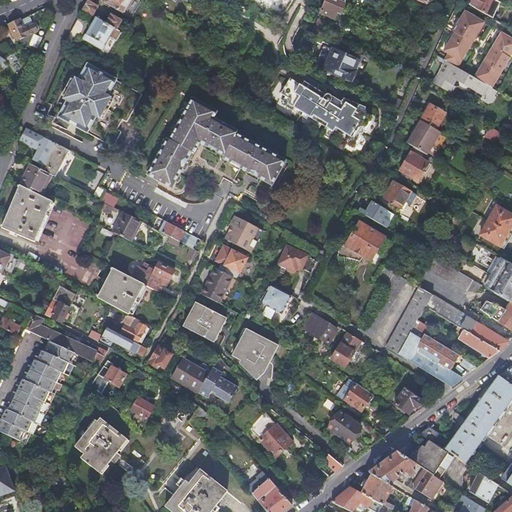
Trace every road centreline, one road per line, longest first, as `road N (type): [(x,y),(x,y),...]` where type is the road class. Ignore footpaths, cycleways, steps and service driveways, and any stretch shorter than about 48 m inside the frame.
road 1 (residential): [(511,350),(297,511)]
road 2 (residential): [(25,117),(75,0)]
